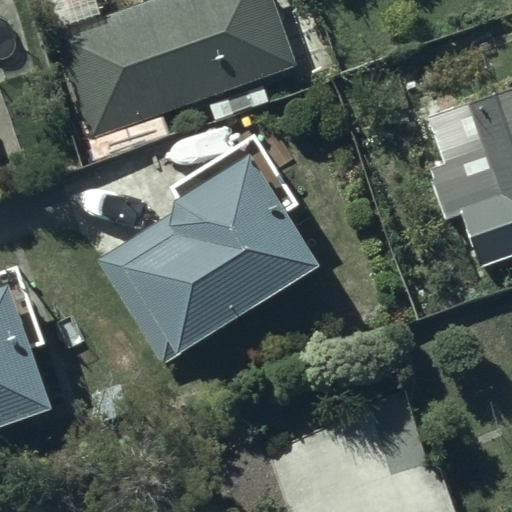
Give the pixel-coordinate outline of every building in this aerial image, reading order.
[(255,0),(214,0),(56,53),(93,162),(288,97),(255,0)] [(379,59),(399,117),(500,81),(479,23),(379,59)] [(511,121),(437,144),(472,255),(511,242),(511,121)] [(114,266),(181,379),(322,296),(255,183),(114,266)] [(0,419),(51,401),(6,281),(0,282),(0,419)] [(242,511),(385,511),(369,466),(242,511)]
